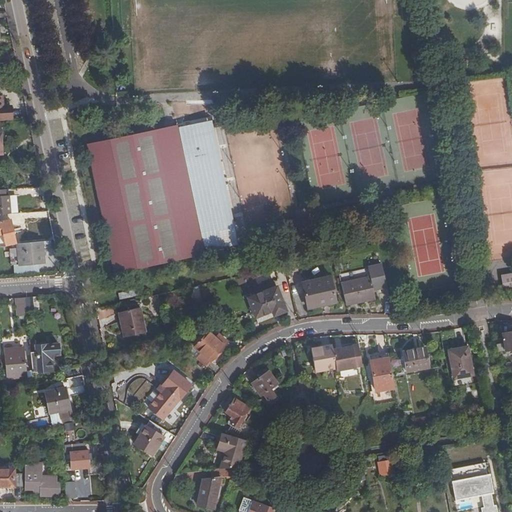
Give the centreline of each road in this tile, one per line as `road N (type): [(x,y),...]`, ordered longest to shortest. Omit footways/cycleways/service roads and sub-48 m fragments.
road 1 (residential): [(511,311),(329,325),(273,339),(229,372),(160,484),(165,511)]
road 2 (residential): [(76,285),(16,0)]
road 3 (residential): [(76,285),(124,510)]
